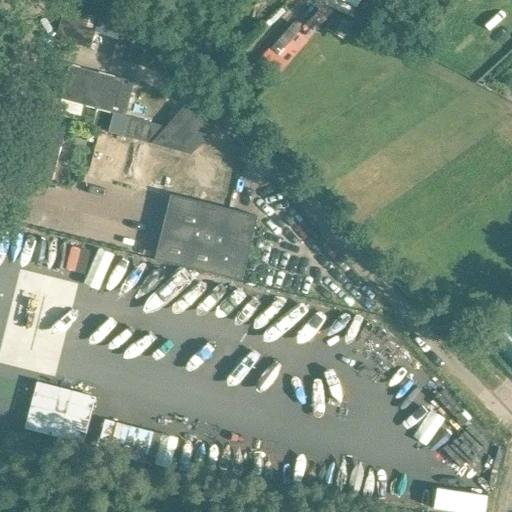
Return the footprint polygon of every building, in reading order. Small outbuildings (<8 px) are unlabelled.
[(65,0),(57,34),(73,39),(72,43),(91,48),(102,2),(100,0),(65,0)] [(333,9),(319,1),(315,7),(318,9),(312,16),(313,17),(321,23),(333,9)] [(333,13),(325,28),(345,38),(353,24),(333,13)] [(140,65),(144,46),(121,22),(112,58),(140,65)] [(288,63),(308,39),(303,34),(299,31),(279,55),(287,62),(288,63)] [(135,83),(69,65),(60,99),(126,116),(135,83)] [(189,153),(218,125),(191,96),(165,128),(126,117),(122,135),(189,153)] [(25,152),(23,161),(19,176),(50,184),(64,134),(32,126),(25,152)] [(159,193),(168,160),(92,140),(84,173),(159,193)] [(170,195),(154,258),(200,270),(241,280),(257,216),(170,195)] [(21,259),(82,281),(92,251),(31,230),(21,259)] [(511,326),(504,318),(483,337),(511,368),(511,326)] [(36,382),(24,428),(83,443),(95,396),(36,382)]
